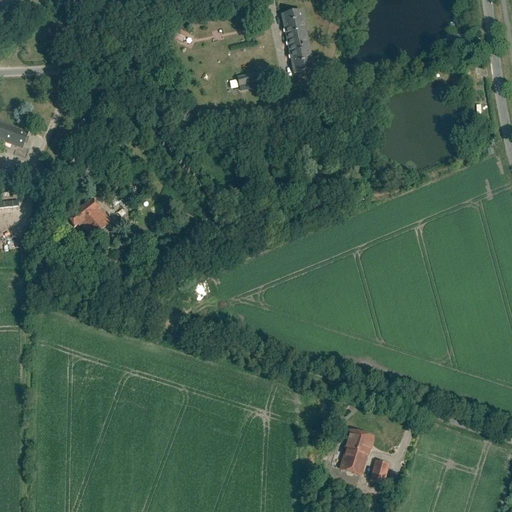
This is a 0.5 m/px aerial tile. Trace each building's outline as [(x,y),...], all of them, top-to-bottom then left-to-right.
[(278,16),(290,75),(313,70),(300,11),(278,16)] [(163,34),(181,43),(186,33),(168,24),(163,34)] [(235,73),(237,81),(260,76),(258,68),(235,73)] [(22,149),(28,134),(0,123),(0,139),(3,141),(3,142),(22,149)] [(96,202),(69,218),(76,229),(86,224),(92,234),(108,224),(96,202)] [(374,437),(351,430),(340,469),(362,476),(374,437)] [(390,466),(376,462),(369,482),(383,487),(390,466)]
